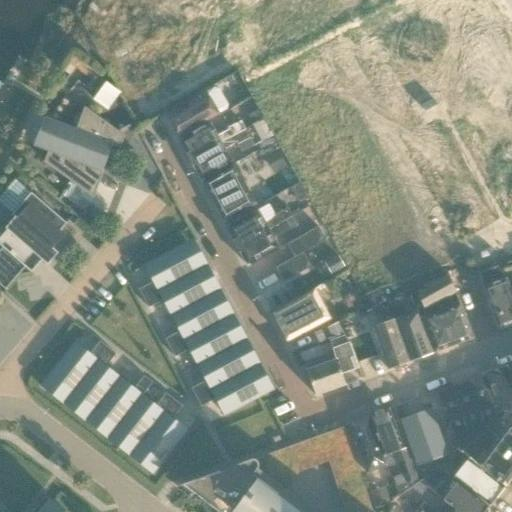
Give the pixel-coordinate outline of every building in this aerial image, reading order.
[(414,0),(395,10),(413,44),(432,34),(414,0)] [(438,0),(414,0),(432,34),(451,24),(438,0)] [(462,0),(438,0),(451,24),(470,13),(462,0)] [(487,0),(462,0),(470,13),(489,3),(487,0)] [(395,10),(376,20),(393,54),(413,44),(395,10)] [(376,20),(357,30),(375,64),(393,54),(376,20)] [(357,30),(338,41),(355,74),(375,64),(357,30)] [(338,41),(318,51),(336,84),(355,74),(338,41)] [(318,51),(299,61),(317,94),(336,84),(318,51)] [(511,53),(481,70),(492,90),(511,79),(511,53)] [(453,55),(445,59),(449,67),(457,63),(453,55)] [(445,59),(437,63),(441,72),(449,67),(445,59)] [(299,61),(280,71),(297,105),(317,94),(299,61)] [(415,75),(407,79),(411,87),(419,83),(415,75)] [(407,79),(399,83),(403,92),(411,87),(407,79)] [(511,79),(492,90),(502,109),(511,104),(511,79)] [(93,100),(107,111),(120,93),(105,83),(93,100)] [(192,110),(170,122),(180,139),(221,115),(220,114),(228,109),(229,105),(220,90),(216,89),(208,94),(208,93),(188,103),(192,110)] [(377,95),(369,99),(373,108),(381,104),(377,95)] [(462,97),(453,100),(457,109),(466,105),(462,97)] [(369,99),(360,103),(365,112),(373,108),(369,99)] [(511,104),(502,109),(511,127),(511,104)] [(466,105),(457,109),(460,116),(469,112),(466,105)] [(105,172),(99,169),(109,145),(121,150),(126,137),(86,108),(77,133),(62,127),(52,151),(50,150),(45,163),(95,199),(105,172)] [(248,117),(253,125),(262,120),(258,112),(248,117)] [(339,115),(330,120),(335,128),(343,124),(339,115)] [(330,120),(322,124),(327,132),(335,128),(330,120)] [(192,161),(247,131),(242,122),(230,129),(231,131),(219,137),(212,125),(181,141),(192,161)] [(238,144),(251,137),(247,131),(192,161),(202,180),(233,164),(226,150),(238,144)] [(483,135),(474,138),(478,147),(487,143),(483,135)] [(251,137),(238,144),(239,146),(243,152),(254,146),(255,145),(252,139),(251,137)] [(487,143),(478,147),(481,154),(490,150),(487,143)] [(265,159),(273,174),(286,166),(278,152),(265,159)] [(225,222),(257,205),(236,166),(204,183),(225,222)] [(503,173),(495,177),(498,185),(507,181),(503,173)] [(507,181),(498,185),(501,193),(510,189),(507,181)] [(308,196),(300,183),(290,188),(298,202),(308,196)] [(0,244),(0,246),(2,248),(0,249),(0,285),(6,290),(25,268),(27,269),(37,257),(48,266),(58,254),(48,245),(67,224),(31,193),(12,215),(15,218),(5,229),(10,233),(0,244)] [(238,247),(294,217),(289,208),(277,215),(278,217),(266,224),(259,211),(228,228),(238,247)] [(248,267),(280,249),(274,239),(299,226),(294,217),(238,247),(248,267)] [(295,258),(304,253),(327,241),(320,228),(288,245),(295,258)] [(144,299),(199,270),(186,244),(145,266),(154,282),(139,290),(144,299)] [(284,283),(312,267),(304,253),(295,258),(276,269),(284,283)] [(325,263),(332,274),(345,267),(338,256),(325,263)] [(511,294),(502,266),(480,273),(485,288),(499,329),(511,324),(511,294)] [(212,294),(199,270),(144,299),(149,308),(163,301),(171,316),(212,294)] [(425,311),(457,293),(449,275),(418,292),(425,311)] [(315,290),(273,314),(287,342),(330,319),(315,290)] [(225,319),(212,294),(171,316),(180,332),(165,340),(170,349),(225,319)] [(407,315),(401,298),(389,302),(390,305),(410,361),(432,353),(417,312),(407,315)] [(423,318),(435,352),(472,339),(460,304),(423,318)] [(388,369),(410,361),(390,305),(378,309),(383,324),(373,327),(388,369)] [(239,344),(225,319),(170,349),(175,358),(190,350),(198,365),(239,344)] [(327,328),(332,339),(343,333),(338,323),(327,328)] [(69,398),(108,348),(100,342),(89,355),(75,343),(46,380),(69,398)] [(315,396),(345,385),(341,374),(358,368),(350,342),(334,348),(338,360),(306,371),(315,396)] [(252,368),(239,344),(198,365),(206,381),(191,389),(196,398),(252,368)] [(91,415),(120,378),(106,368),(116,354),(108,348),(69,398),(91,415)] [(511,399),(511,383),(507,367),(484,375),(495,411),(498,410),(498,406),(511,399)] [(265,394),(252,368),(196,398),(201,407),(216,399),(225,416),(265,394)] [(142,396),(152,383),(144,376),(134,389),(120,378),(91,415),(113,432),(142,396)] [(460,451),(498,420),(482,376),(438,391),(444,409),(459,452),(460,451)] [(135,449),(174,400),(166,393),(155,407),(142,396),(113,432),(135,449)] [(186,431),(172,419),(182,406),(174,400),(135,449),(158,467),(186,431)] [(511,430),(511,407),(496,413),(499,420),(511,430)] [(369,416),(382,457),(393,454),(404,486),(417,481),(406,449),(402,451),(388,409),(369,416)] [(432,409),(400,420),(417,467),(448,455),(432,409)] [(386,468),(382,457),(369,416),(349,423),(365,475),(386,468)] [(505,486),(511,477),(511,431),(498,420),(460,451),(467,458),(504,487),(505,486)] [(504,487),(467,458),(466,458),(452,477),(491,506),(505,488),(504,487)] [(314,511),(257,470),(258,466),(257,463),(254,461),(252,460),(250,461),(182,485),(217,511),(314,511)] [(438,468),(448,476),(455,466),(448,461),(438,468)] [(435,493),(448,476),(438,468),(420,481),(435,493)] [(443,499),(459,511),(485,511),(489,508),(456,483),(443,499)] [(369,491),(374,508),(390,503),(385,486),(369,491)] [(402,495),(414,505),(421,496),(412,488),(402,495)] [(419,510),(421,511),(457,511),(447,503),(440,511),(436,511),(424,503),(419,510)]
